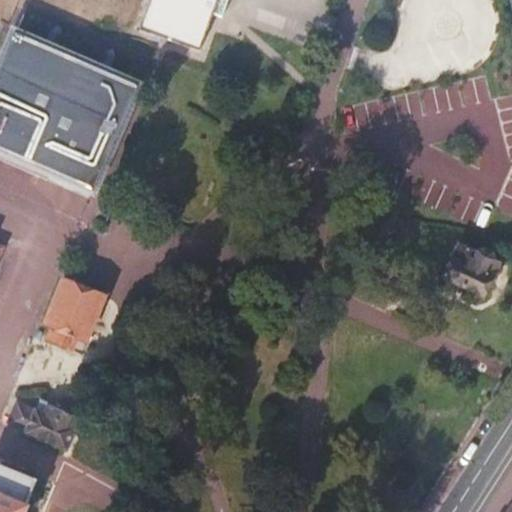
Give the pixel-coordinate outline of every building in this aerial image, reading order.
[(156,0),(146,30),(207,51),(220,14),(229,17),(235,0),(156,0)] [(98,192),(144,87),(18,32),(0,74),(0,149),(68,179),(98,192)] [(477,295),(485,295),(500,262),(493,253),(481,253),(462,244),(447,277),(470,287),(477,295)] [(66,279),(47,325),(54,328),(48,342),(76,354),(81,342),(93,347),(112,297),(66,279)] [(27,436),(71,456),(85,421),(53,407),(54,405),(42,400),(38,409),(18,401),(8,422),(29,431),(27,436)] [(0,511),(25,511),(29,505),(39,480),(0,463),(0,511)]
